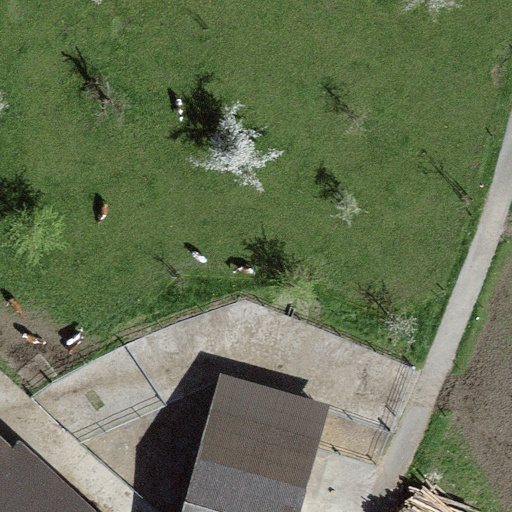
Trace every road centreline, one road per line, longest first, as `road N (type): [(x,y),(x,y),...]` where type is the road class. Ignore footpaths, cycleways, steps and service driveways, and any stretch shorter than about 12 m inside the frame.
road 1 (unclassified): [(511,181),(440,374),(373,511)]
road 2 (track): [(104,511),(0,424)]
